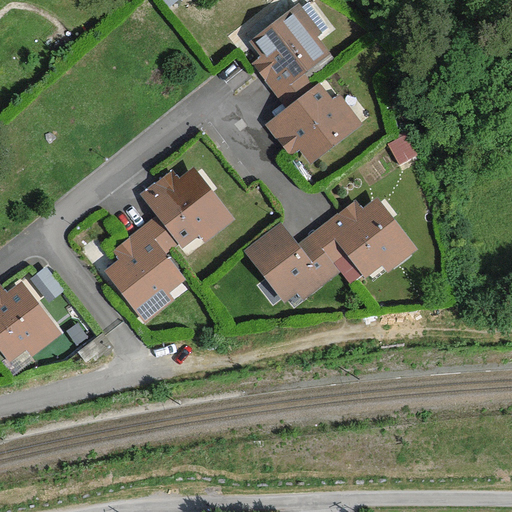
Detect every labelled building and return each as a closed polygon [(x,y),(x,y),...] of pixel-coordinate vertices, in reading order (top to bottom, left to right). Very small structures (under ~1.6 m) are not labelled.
[(296,3),(288,9),(305,31),(313,24),(296,3)] [(253,37),(264,51),(272,62),(262,70),(273,83),(295,66),(319,48),(305,31),(288,9),(253,37)] [(399,61),(420,50),(401,38),(399,61)] [(262,70),(272,62),(264,51),(254,59),(262,70)] [(289,104),(311,86),(295,66),(273,83),(289,104)] [(297,137),(308,151),(344,123),(327,102),(313,84),(311,86),(289,104),(278,112),(268,120),(279,133),(288,126),(297,137)] [(344,123),(352,117),(335,95),(327,102),(344,123)] [(287,144),(297,137),(288,126),(279,133),(287,144)] [(144,190),(160,211),(178,233),(179,236),(197,222),(219,205),(191,170),(176,181),(165,190),(157,180),(144,190)] [(157,180),(165,190),(176,181),(168,171),(157,180)] [(340,208),(327,219),(345,242),(363,265),(380,251),(402,234),(374,198),(359,210),(348,218),(340,208)] [(340,208),(348,218),(359,210),(351,200),(340,208)] [(197,222),(203,230),(224,213),(219,205),(197,222)] [(160,211),(140,228),(157,250),(178,233),(160,211)] [(306,235),(324,258),(345,242),(327,219),(306,235)] [(248,246),(282,290),(295,280),(310,268),(316,276),(330,265),(324,258),(306,235),(293,245),(276,224),(248,246)] [(109,268),(137,304),(161,285),(176,273),(157,250),(140,228),(126,238),(134,248),(123,257),(109,268)] [(380,251),(386,259),(408,242),(402,234),(380,251)] [(115,247),(123,257),(134,248),(126,238),(115,247)] [(49,265),(35,276),(52,298),(66,287),(49,265)] [(295,280),(301,288),(316,276),(310,268),(295,280)] [(0,342),(8,352),(25,338),(47,321),(18,285),(4,297),(0,299),(0,342)] [(137,304),(144,313),(168,294),(161,285),(137,304)] [(25,338),(31,346),(53,329),(47,321),(25,338)]
